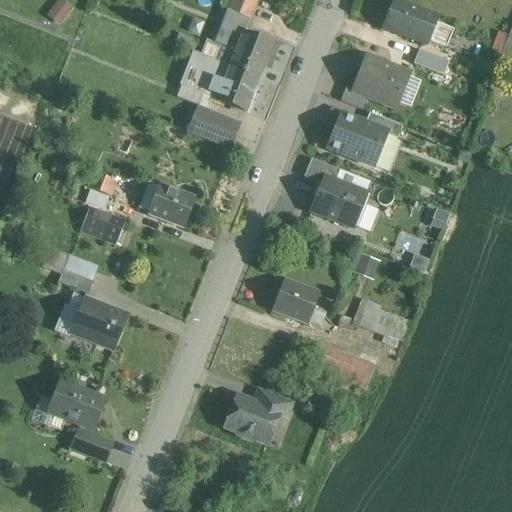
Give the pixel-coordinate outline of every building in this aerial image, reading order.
[(61,24),(73,9),(61,0),(58,0),(48,14),(61,24)] [(256,0),(231,0),(227,11),(249,19),(256,0)] [(436,19),(394,3),(384,28),(426,44),(436,19)] [(227,11),(214,44),(222,47),(217,62),(258,78),(272,44),(244,33),(249,19),(227,11)] [(511,32),(501,61),(511,65),(511,32)] [(447,63),(419,52),(415,63),(414,65),(442,75),(447,63)] [(217,62),(194,53),(181,85),(202,93),(202,95),(216,101),(245,113),(258,78),(217,62)] [(377,60),(374,61),(366,58),(353,91),(352,92),(367,98),(395,109),(408,75),(386,66),(384,62),(377,60)] [(511,76),(511,65),(501,61),(497,71),(511,76)] [(353,91),(345,89),(340,102),(362,111),(367,98),(352,92),(353,91)] [(470,113),(446,103),(440,118),(463,129),(470,113)] [(213,119),(195,112),(187,134),(205,141),(213,119)] [(240,123),(215,114),(213,119),(205,141),(229,150),(240,123)] [(402,127),(369,114),(364,125),(385,133),(385,135),(397,140),(402,127)] [(364,125),(341,116),(327,149),(372,167),(385,135),(385,133),(364,125)] [(339,171),(310,160),(303,178),(321,186),(324,179),(334,183),(339,171)] [(112,183),(95,176),(88,192),(104,200),(112,183)] [(334,183),(324,179),(321,186),(311,212),(352,228),(365,196),(334,183)] [(194,200),(149,183),(139,208),(184,226),(194,200)] [(122,226),(72,206),(65,225),(98,238),(95,245),(111,251),(122,226)] [(349,271),(373,279),(379,261),(355,253),(349,271)] [(92,283),(62,272),(57,285),(87,296),(92,283)] [(318,299),(284,285),(274,310),(277,311),(277,313),(284,316),(285,314),(308,324),(318,299)] [(128,315),(85,299),(72,337),(115,353),(128,315)] [(371,301),(360,326),(402,344),(409,327),(380,315),(383,306),(371,301)] [(353,323),(340,318),(337,326),(350,331),(353,323)] [(373,366),(318,344),(309,367),(364,389),(373,366)] [(97,398),(59,383),(47,414),(92,431),(101,408),(94,406),(97,398)] [(292,404),(258,390),(253,403),(279,414),(279,415),(286,418),(292,404)] [(253,403),(237,397),(224,429),(239,435),(239,437),(251,441),(252,440),(267,445),(279,415),(279,414),(253,403)] [(111,444),(78,431),(71,449),(104,463),(111,444)]
